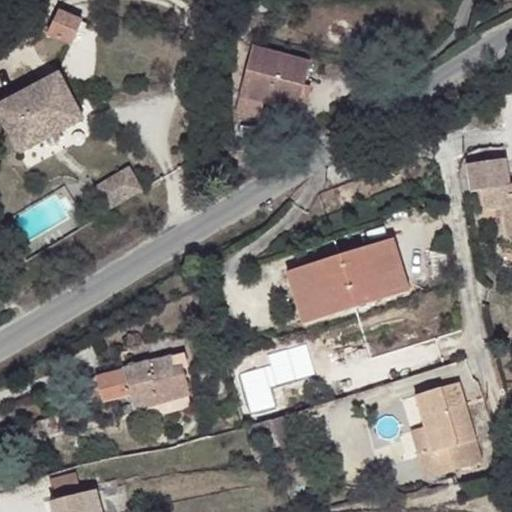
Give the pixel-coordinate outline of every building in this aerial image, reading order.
[(247,32),(252,9),(238,6),(234,29),(228,29),(224,53),(234,54),(240,30),(247,32)] [(82,21),(70,17),(70,14),(69,12),(67,10),(64,9),(62,10),(60,10),(58,12),(47,35),(71,44),(82,21)] [(310,63),(253,47),(235,112),(258,119),(263,102),(291,109),(297,83),(304,85),(310,63)] [(82,120),(58,74),(0,105),(0,115),(20,154),(46,140),(57,133),(82,120)] [(304,85),(297,83),(291,109),(303,113),(310,86),(304,85)] [(58,135),(58,134),(57,133),(46,140),(47,142),(49,144),(50,145),(53,144),(56,143),(58,140),(59,138),(58,135)] [(466,165),(470,192),(482,190),(507,187),(504,159),(466,165)] [(141,191),(128,169),(115,177),(127,199),(141,191)] [(127,199),(115,177),(96,189),(108,209),(127,199)] [(511,185),(507,187),(482,190),(485,211),(494,210),(500,210),(502,218),(507,241),(511,239),(511,185)] [(407,292),(392,239),(286,272),(303,324),(407,292)] [(451,282),(445,249),(429,252),(434,285),(451,282)] [(284,362),(281,350),(259,356),(263,368),(284,362)] [(183,353),(71,384),(76,400),(85,397),(88,407),(130,394),(134,411),(160,403),(188,395),(189,395),(182,368),(187,366),(183,353)] [(482,462),(458,383),(414,397),(423,427),(431,451),(419,455),(427,478),(482,462)] [(191,406),(188,395),(160,403),(162,412),(163,413),(191,406)] [(160,403),(134,411),(137,419),(162,412),(160,403)] [(56,428),(53,417),(37,422),(41,433),(56,428)] [(431,451),(423,427),(412,431),(419,455),(431,451)] [(76,473),(46,480),(52,502),(81,494),(76,473)] [(52,502),(50,502),(52,511),(100,511),(95,491),(81,494),(52,502)]
